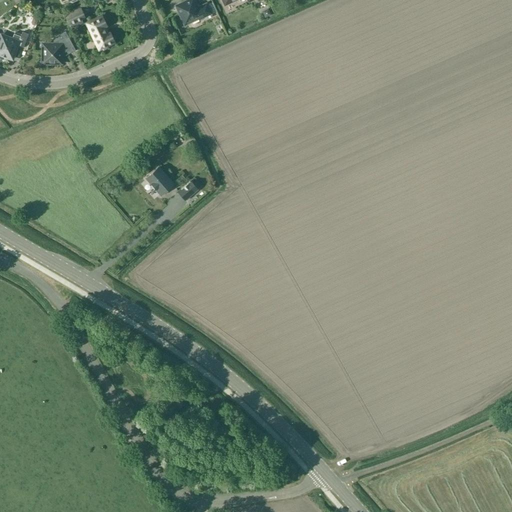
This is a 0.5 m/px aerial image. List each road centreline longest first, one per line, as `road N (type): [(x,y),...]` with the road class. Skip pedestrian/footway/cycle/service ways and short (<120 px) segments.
road 1 (unclassified): [(324,471),(295,491),(233,500),(173,491),(150,467),(56,299),(0,258)]
road 2 (tertiary): [(324,471),(214,365),(0,231)]
road 3 (residential): [(141,0),(150,37),(139,55),(55,84),(0,77)]
